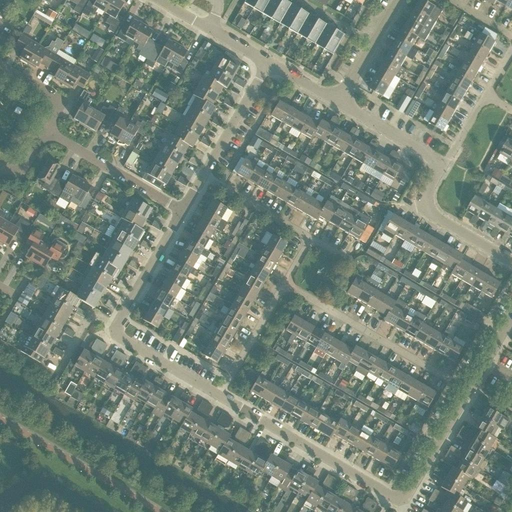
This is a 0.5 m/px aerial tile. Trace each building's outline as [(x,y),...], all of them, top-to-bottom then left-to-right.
[(68,0),(77,5),(73,11),(79,15),(87,0),(68,0)] [(104,13),(111,0),(96,0),(95,2),(91,0),(90,0),(82,14),(88,17),(90,14),(94,16),(98,9),(104,13)] [(117,0),(111,0),(104,13),(110,16),(106,23),(110,26),(108,30),(114,33),(123,18),(118,15),(124,4),(117,0)] [(254,8),(258,0),(246,0),(244,3),(254,8)] [(262,14),(270,0),(258,0),(254,8),(262,14)] [(271,19),(282,0),(270,0),(262,14),(271,19)] [(280,24),(291,5),(283,0),(282,0),(271,19),(280,24)] [(421,0),(416,9),(437,22),(443,12),(436,8),(423,0),(421,0)] [(289,29),(300,10),(291,5),(280,24),(289,29)] [(424,28),(431,32),(437,22),(416,9),(410,19),(424,28)] [(298,34),(309,15),(300,10),(289,29),(298,34)] [(54,20),(57,16),(48,11),(46,15),(54,20)] [(306,39),(318,20),(309,15),(298,34),(306,39)] [(404,29),(419,37),(426,42),(431,32),(424,28),(410,19),(404,29)] [(134,42),(144,25),(139,22),(138,23),(134,20),(129,29),(123,26),(117,37),(126,43),(129,39),(134,42)] [(315,44),(326,25),(318,20),(306,39),(315,44)] [(76,25),(72,31),(79,35),(83,29),(76,25)] [(147,60),(155,45),(148,40),(153,31),(149,29),(149,28),(144,25),(134,42),(139,45),(137,49),(141,51),(139,55),(147,60)] [(324,49),(335,30),(326,25),(315,44),(324,49)] [(32,29),(27,27),(24,32),(29,35),(32,29)] [(470,28),(468,32),(474,36),(471,41),(476,44),(476,45),(490,53),(496,43),(494,42),(498,36),(485,29),(482,34),(470,28)] [(413,47),(419,37),(404,29),(398,39),(413,47)] [(333,55),(345,36),(335,30),(324,49),(333,55)] [(28,64),(39,45),(22,35),(15,47),(23,52),(20,57),(22,58),(21,60),(28,64)] [(93,35),(90,41),(102,48),(105,42),(93,35)] [(49,67),(56,55),(64,42),(57,38),(55,43),(52,41),(48,47),(44,48),(39,45),(28,64),(36,68),(36,67),(38,68),(41,62),(49,67)] [(410,53),(413,47),(398,39),(393,49),(407,57),(411,59),(413,56),(410,53)] [(168,62),(178,45),(173,42),(172,43),(168,40),(163,49),(155,45),(147,60),(145,64),(152,69),(157,61),(161,63),(163,59),(168,62)] [(201,49),(206,52),(210,45),(205,42),(201,49)] [(178,45),(168,62),(174,65),(172,69),(181,75),(187,63),(182,60),(187,52),(183,49),(184,48),(178,45)] [(485,63),(490,53),(476,45),(473,50),(468,47),(466,51),(470,54),(485,63)] [(285,49),(279,46),(276,51),(282,54),(285,49)] [(97,48),(91,60),(98,64),(104,52),(97,48)] [(401,67),(407,57),(393,49),(387,59),(401,67)] [(220,57),(214,68),(233,79),(240,69),(239,68),(243,61),(227,52),(223,59),(220,57)] [(479,73),(485,63),(470,54),(464,64),(479,73)] [(63,84),(74,66),(56,55),(49,67),(58,72),(54,78),(56,79),(55,80),(63,84)] [(345,55),(340,68),(345,69),(350,57),(345,55)] [(105,58),(101,66),(107,70),(112,62),(105,58)] [(398,73),(401,67),(387,59),(381,68),(396,77),(400,79),(402,75),(398,73)] [(435,73),(438,67),(440,68),(443,64),(437,61),(435,64),(431,71),(435,73)] [(473,82),(479,73),(464,64),(461,69),(455,66),(455,67),(453,71),(473,82)] [(91,76),(86,73),(74,66),(63,84),(70,88),(71,87),(73,88),(75,84),(83,89),(91,76)] [(227,90),(233,79),(214,68),(210,73),(207,71),(205,76),(225,87),(224,88),(227,90)] [(390,87),(396,77),(381,68),(376,78),(390,87)] [(467,92),(473,82),(453,71),(451,74),(457,77),(453,84),(467,92)] [(219,97),(224,88),(225,87),(205,76),(199,85),(219,97)] [(179,80),(174,77),(171,83),(176,86),(179,80)] [(376,78),(370,88),(384,97),(389,100),(395,89),(390,87),(376,78)] [(140,89),(143,85),(136,81),(134,86),(140,89)] [(462,102),(467,92),(453,84),(449,90),(444,87),(442,90),(441,90),(462,102)] [(213,107),(219,97),(199,85),(193,96),(196,98),(197,97),(213,107)] [(441,90),(442,90),(439,88),(437,94),(444,98),(441,103),(456,112),(462,102),(441,90)] [(84,127),(94,110),(88,107),(92,100),(88,98),(90,94),(84,91),(75,105),(80,108),(74,119),(79,122),(79,123),(84,127)] [(412,99),(408,97),(404,95),(396,110),(403,114),(408,105),(412,99)] [(216,108),(213,107),(197,97),(196,98),(191,107),(210,118),(216,108)] [(408,105),(403,114),(411,119),(420,104),(412,99),(408,105)] [(282,122),(290,108),(280,102),(271,116),(282,122)] [(441,103),(435,113),(450,122),(456,112),(441,103)] [(94,110),(84,127),(90,130),(91,129),(96,132),(103,121),(107,124),(116,110),(110,106),(108,110),(103,107),(99,114),(94,110)] [(117,144),(129,124),(120,119),(125,111),(119,107),(113,118),(118,121),(109,135),(113,137),(112,139),(117,144)] [(205,128),(210,118),(191,107),(185,117),(205,128)] [(292,128),(300,114),(290,108),(282,122),(278,128),(282,130),(286,124),(292,128)] [(429,123),(427,127),(442,135),(444,132),(450,122),(435,113),(429,123)] [(301,134),(310,120),(300,114),(292,128),(301,134)] [(199,138),(205,128),(185,117),(179,127),(199,138)] [(324,141),(338,118),(335,117),(333,117),(329,125),(322,121),(319,125),(313,135),(314,135),(324,141)] [(334,147),(342,132),(336,129),(341,121),(340,119),(338,118),(324,141),(334,147)] [(410,130),(414,122),(409,119),(405,127),(410,130)] [(313,135),(319,125),(310,120),(301,134),(312,140),(314,135),(313,135)] [(146,129),(148,124),(143,121),(141,124),(138,122),(135,127),(129,124),(117,144),(125,146),(125,145),(128,147),(137,132),(142,135),(146,129)] [(192,149),(199,138),(179,127),(174,136),(173,137),(190,146),(190,147),(192,149)] [(270,143),(272,139),(274,136),(260,128),(256,135),(270,143)] [(344,153),(357,130),(355,128),(352,129),(348,136),(342,132),(334,147),(344,153)] [(353,158),(362,144),(356,140),(360,133),(359,131),(357,130),(344,153),(353,158)] [(501,154),(511,160),(511,159),(511,140),(511,141),(511,140),(511,132),(511,133),(508,139),(509,140),(501,154)] [(173,137),(174,136),(170,134),(164,145),(184,156),(190,147),(190,146),(173,137)] [(251,141),(249,144),(257,149),(260,145),(266,149),(268,145),(262,141),(255,137),(254,137),(251,141)] [(363,164),(377,141),(375,139),(372,140),(368,147),(362,144),(353,158),(363,164)] [(373,170),(381,155),(375,152),(380,144),(379,142),(377,141),(363,164),(373,170)] [(292,151),(291,150),(293,147),(289,144),(287,148),(285,147),(283,150),(289,154),(292,151)] [(179,166),(184,156),(164,145),(159,154),(179,166)] [(139,155),(138,155),(140,152),(134,149),(126,162),(132,166),(139,155)] [(383,175),(396,152),(394,151),(392,152),(387,159),(381,155),(373,170),(383,175)] [(396,152),(383,175),(393,181),(401,167),(395,164),(399,156),(399,154),(396,152)] [(173,176),(179,166),(159,154),(153,164),(173,176)] [(302,155),(299,160),(309,166),(312,161),(302,155)] [(298,162),(295,160),(288,156),(286,160),(292,164),(295,166),(296,166),(298,162)] [(256,166),(260,161),(255,158),(252,163),(246,160),(237,174),(248,180),(256,166)] [(256,166),(248,180),(258,186),(266,171),(269,166),(272,161),(268,159),(265,164),(262,169),(256,166)] [(49,160),(38,178),(45,183),(42,188),(51,193),(58,181),(53,178),(60,167),(49,160)] [(312,162),(309,166),(319,172),(322,167),(312,161),(312,162)] [(308,168),(301,164),(298,162),(296,166),(295,166),(293,170),(303,176),(306,171),(306,172),(308,168)] [(173,176),(153,164),(144,180),(142,179),(161,191),(162,190),(160,189),(163,184),(167,186),(173,176)] [(266,171),(258,186),(267,192),(276,177),(281,170),(276,167),(272,175),(266,171)] [(500,179),(504,172),(496,168),(492,176),(499,180),(500,179)] [(286,183),(289,177),(285,174),(281,180),(276,177),(267,192),(277,197),(286,183)] [(70,201),(82,180),(77,177),(76,178),(72,176),(67,185),(59,180),(58,181),(51,193),(69,203),(70,201)] [(82,180),(70,201),(85,210),(91,199),(86,196),(91,187),(87,184),(88,183),(82,180)] [(287,203),(296,189),(286,183),(277,197),(287,203)] [(297,209),(306,195),(309,189),(304,186),(301,192),(296,189),(287,203),(297,209)] [(348,191),(346,193),(353,197),(354,195),(357,197),(360,193),(350,187),(348,191)] [(365,193),(371,197),(374,191),(368,188),(365,193)] [(385,195),(376,189),(372,196),(381,201),(385,195)] [(102,202),(106,195),(100,192),(95,198),(102,202)] [(315,200),(319,194),(314,192),(311,198),(306,195),(297,209),(307,215),(315,200)] [(360,193),(357,197),(367,202),(370,198),(363,195),(360,193)] [(397,202),(401,196),(396,193),(391,202),(397,202)] [(341,202),(341,201),(332,196),(329,202),(328,202),(325,206),(319,217),(329,223),(341,202)] [(487,203),(476,197),(476,196),(468,210),(479,216),(487,203)] [(127,209),(146,220),(152,209),(133,198),(127,209)] [(325,206),(328,202),(328,201),(324,198),(321,203),(315,200),(307,215),(317,221),(319,217),(325,206)] [(213,201),(207,211),(221,220),(226,222),(232,212),(213,201)] [(348,213),(348,214),(351,208),(341,202),(329,223),(339,228),(348,213)] [(489,223),(497,209),(487,203),(479,216),(489,223)] [(102,217),(105,206),(98,204),(95,215),(102,217)] [(96,209),(91,206),(88,211),(93,214),(96,209)] [(349,234),(358,219),(361,213),(351,208),(348,214),(348,213),(339,228),(349,234)] [(6,213),(0,209),(0,239),(9,223),(4,220),(6,213)] [(140,230),(141,229),(146,220),(127,209),(121,218),(140,230)] [(497,209),(489,223),(500,229),(508,215),(497,209)] [(227,223),(221,220),(207,211),(201,221),(216,229),(216,230),(222,233),(227,223)] [(47,219),(40,215),(37,220),(44,224),(47,219)] [(395,236),(403,221),(393,215),(382,234),(392,241),(395,236)] [(511,231),(511,217),(508,215),(500,229),(510,235),(511,231)] [(359,240),(368,225),(371,220),(366,217),(363,223),(358,219),(349,234),(359,240)] [(144,231),(141,229),(140,230),(121,218),(116,228),(138,241),(144,231)] [(9,223),(0,239),(0,242),(8,247),(16,234),(23,237),(30,225),(21,219),(15,226),(9,223)] [(216,230),(216,229),(201,221),(195,231),(210,240),(216,230)] [(405,241),(413,227),(403,221),(395,236),(405,241)] [(73,222),(68,229),(74,233),(79,226),(73,222)] [(82,222),(77,232),(82,235),(87,225),(82,222)] [(265,228),(273,232),(276,226),(269,222),(265,228)] [(255,237),(262,225),(258,223),(251,235),(255,237)] [(415,247),(423,233),(413,227),(405,241),(415,247)] [(116,228),(110,238),(132,251),(136,245),(138,246),(140,242),(138,241),(116,228)] [(35,263),(46,244),(40,241),(43,235),(34,230),(28,240),(33,243),(25,257),(35,263)] [(204,249),(210,240),(195,231),(190,241),(204,249)] [(424,253),(433,239),(423,233),(415,247),(424,253)] [(79,241),(76,247),(80,250),(87,238),(82,235),(79,241)] [(281,255),(287,244),(273,236),(267,246),(281,255)] [(127,261),(132,251),(110,238),(104,248),(107,250),(108,250),(127,261)] [(443,245),(433,239),(424,253),(434,259),(435,259),(443,245)] [(46,244),(35,263),(45,268),(53,255),(59,258),(66,246),(57,241),(52,248),(46,244)] [(184,250),(184,251),(198,259),(203,262),(205,263),(210,253),(204,249),(190,241),(184,250)] [(453,250),(443,245),(435,259),(434,259),(431,264),(441,270),(444,265),(453,250)] [(275,265),(281,255),(267,246),(261,256),(275,265)] [(245,255),(249,257),(252,251),(243,247),(238,258),(243,260),(245,255)] [(370,247),(366,254),(379,262),(384,254),(370,247)] [(121,271),(127,261),(108,250),(107,250),(102,259),(102,260),(117,269),(121,271)] [(460,260),(460,261),(463,256),(453,250),(444,265),(453,270),(454,270),(460,260)] [(178,260),(178,261),(193,269),(196,263),(201,265),(203,262),(198,259),(184,251),(178,260)] [(269,275),(275,265),(261,256),(258,262),(254,259),(251,264),(255,266),(269,275)] [(102,260),(102,259),(99,257),(93,268),(112,279),(117,269),(102,260)] [(377,267),(379,263),(369,257),(366,261),(377,267)] [(470,266),(460,261),(460,260),(454,270),(453,270),(451,274),(462,280),(470,266)] [(199,272),(193,269),(178,261),(172,271),(187,279),(190,273),(197,277),(199,272)] [(386,273),(389,269),(379,263),(377,267),(386,273)] [(392,263),(390,267),(396,271),(400,273),(402,269),(399,267),(392,263)] [(251,264),(249,267),(253,269),(249,276),(264,284),(269,275),(255,266),(251,264)] [(472,286),(480,272),(470,266),(462,280),(471,286),(472,286)] [(106,289),(112,279),(93,268),(87,278),(106,289)] [(419,273),(426,277),(429,272),(422,268),(419,273)] [(181,289),(187,279),(172,271),(166,280),(181,289)] [(481,292),(490,278),(480,272),(472,286),(471,286),(469,290),(473,293),(476,288),(481,292)] [(366,285),(360,282),(363,277),(358,275),(356,279),(347,294),(357,300),(366,285)] [(258,294),(264,284),(249,276),(244,286),(258,294)] [(43,278),(37,288),(38,288),(43,291),(48,281),(43,278)] [(100,298),(106,289),(87,278),(81,287),(100,298)] [(380,284),(375,280),(370,278),(366,285),(357,300),(367,306),(380,284)] [(482,300),(485,294),(492,298),(500,284),(490,278),(481,292),(478,298),(482,300)] [(175,299),(181,289),(166,280),(160,290),(175,299)] [(38,288),(37,288),(30,283),(24,293),(28,295),(32,298),(38,288)] [(204,290),(208,292),(212,285),(208,283),(204,290)] [(384,287),(380,284),(367,306),(377,311),(385,297),(380,293),(384,287)] [(60,288),(57,286),(51,297),(54,298),(73,309),(79,300),(77,299),(77,298),(76,297),(60,288)] [(210,293),(214,296),(218,288),(214,286),(210,293)] [(252,304),(258,294),(244,286),(238,296),(252,304)] [(94,309),(100,298),(81,287),(76,297),(77,298),(77,299),(79,300),(94,309)] [(169,309),(175,299),(160,290),(155,300),(169,309)] [(190,300),(195,303),(199,294),(194,291),(190,300)] [(435,296),(428,292),(426,296),(432,300),(435,302),(438,298),(435,296)] [(23,293),(17,303),(22,306),(28,295),(24,293),(23,293)] [(207,299),(212,303),(216,297),(214,296),(210,293),(207,299)] [(246,314),(252,304),(238,296),(235,301),(229,297),(226,302),(246,314)] [(386,317),(395,302),(385,297),(377,311),(386,317)] [(67,319),(73,309),(54,298),(48,308),(67,319)] [(456,301),(451,298),(449,302),(459,308),(462,302),(458,300),(457,300),(456,301)] [(164,319),(169,309),(155,300),(149,310),(164,319)] [(386,317),(384,321),(394,327),(403,313),(402,313),(406,306),(401,303),(396,300),(395,302),(386,317)] [(240,324),(246,314),(226,302),(223,306),(230,309),(226,316),(240,324)] [(469,313),(473,307),(467,303),(462,310),(469,313)] [(413,319),(407,315),(411,309),(406,306),(402,313),(403,313),(394,327),(404,333),(413,319)] [(481,321),(485,315),(485,314),(473,307),(469,313),(481,321)] [(62,329),(67,319),(48,308),(43,318),(62,329)] [(158,329),(164,319),(149,310),(143,320),(158,329)] [(425,311),(422,315),(431,320),(433,316),(425,311)] [(427,318),(421,315),(417,312),(413,319),(404,333),(414,339),(422,324),(423,325),(427,318)] [(205,316),(203,315),(202,315),(199,313),(195,318),(199,321),(200,320),(202,321),(205,316)] [(234,334),(240,324),(226,316),(223,321),(220,320),(218,320),(216,323),(234,334)] [(296,337),(304,323),(294,317),(286,331),(296,337)] [(56,339),(62,329),(43,318),(37,328),(56,339)] [(213,335),(215,331),(200,321),(194,331),(199,333),(202,328),(213,335)] [(180,328),(185,331),(189,324),(185,322),(181,328),(180,327),(180,328)] [(229,344),(234,334),(216,323),(214,327),(218,329),(214,336),(229,344)] [(314,328),(305,323),(304,323),(296,337),(302,341),(299,345),(303,348),(306,343),(314,328)] [(432,330),(423,325),(422,324),(414,339),(424,345),(432,330)] [(442,336),(437,333),(440,328),(435,325),(433,330),(432,330),(424,345),(433,350),(442,336)] [(50,348),(56,339),(37,328),(31,337),(50,348)] [(178,344),(185,331),(180,328),(172,341),(178,344)] [(324,334),(315,329),(314,328),(306,343),(316,349),(324,334)] [(452,342),(447,339),(450,334),(445,331),(442,336),(433,350),(443,356),(452,342)] [(334,340),(325,335),(324,334),(316,349),(313,353),(323,359),(325,354),(334,340)] [(31,337),(28,336),(19,351),(39,362),(42,357),(44,359),(50,348),(31,337)] [(223,354),(229,344),(214,336),(209,345),(223,354)] [(93,352),(96,354),(103,343),(97,339),(96,342),(92,348),(93,352)] [(344,346),(335,340),(334,340),(325,354),(335,360),(344,346)] [(217,364),(223,354),(209,345),(203,342),(200,346),(206,349),(203,356),(217,364)] [(452,342),(443,356),(454,362),(462,348),(452,342)] [(103,355),(108,346),(103,343),(96,354),(99,356),(103,355)] [(354,352),(353,351),(344,346),(335,360),(341,364),(339,368),(343,371),(346,366),(346,367),(349,362),(348,361),(354,352)] [(79,347),(70,364),(75,367),(74,367),(85,373),(94,357),(89,353),(79,347)] [(358,367),(366,353),(355,347),(353,351),(354,352),(348,361),(349,362),(353,364),(358,367)] [(116,365),(122,354),(117,351),(111,360),(112,364),(116,365)] [(287,353),(285,357),(292,361),(294,357),(287,353)] [(366,353),(358,367),(355,372),(365,378),(368,373),(376,359),(367,353),(366,353)] [(123,366),(128,357),(122,354),(116,365),(118,367),(123,366)] [(94,379),(104,362),(94,357),(85,373),(94,379)] [(287,374),(291,368),(293,364),(284,359),(281,362),(288,366),(284,372),(287,374)] [(386,365),(376,359),(368,373),(378,379),(386,365)] [(104,362),(94,379),(104,385),(114,368),(116,365),(112,364),(111,360),(108,365),(104,362)] [(135,377),(142,365),(137,362),(131,371),(132,372),(132,375),(135,377)] [(301,374),(303,370),(293,364),(291,368),(301,374)] [(307,364),(304,368),(311,372),(314,368),(307,364)] [(142,377),(148,369),(142,365),(135,377),(138,379),(142,378),(142,377)] [(396,370),(386,365),(378,379),(384,382),(380,387),(385,390),(388,385),(396,370)] [(114,390),(124,374),(114,368),(104,385),(114,390)] [(406,376),(396,371),(396,370),(388,385),(397,390),(406,376)] [(124,374),(114,390),(124,396),(134,379),(135,377),(132,375),(132,372),(129,377),(124,374)] [(269,383),(263,380),(266,374),(262,372),(259,377),(250,392),(261,398),(269,383)] [(416,382),(406,376),(397,390),(407,396),(416,382)] [(134,379),(124,396),(134,402),(136,399),(143,385),(139,383),(142,378),(138,379),(135,377),(134,379)] [(251,389),(256,382),(249,378),(245,386),(251,389)] [(279,389),(274,386),(276,382),(272,380),(269,384),(269,383),(261,398),(270,404),(279,389)] [(72,382),(69,386),(70,388),(74,391),(77,386),(72,382)] [(145,405),(155,388),(145,382),(143,385),(136,399),(145,405)] [(425,388),(416,382),(407,396),(417,402),(425,388)] [(289,395),(288,395),(283,392),(287,386),(282,383),(279,389),(270,404),(280,409),(289,395)] [(356,393),(346,387),(344,391),(354,397),(356,393)] [(166,394),(164,393),(155,388),(145,405),(155,410),(164,396),(165,396),(166,394)] [(299,401),(294,398),(297,391),(292,388),(288,395),(289,395),(280,409),(290,415),(299,401)] [(425,411),(428,408),(432,401),(436,394),(425,388),(417,402),(415,406),(425,411)] [(436,394),(432,401),(436,403),(440,396),(436,394)] [(172,400),(171,400),(165,396),(164,396),(155,410),(152,414),(161,419),(164,415),(163,415),(172,400)] [(366,399),(364,403),(371,407),(373,403),(375,400),(368,396),(367,399),(366,399)] [(183,404),(173,399),(172,398),(171,400),(172,400),(163,415),(164,415),(173,421),(183,404)] [(183,404),(173,421),(182,426),(183,426),(190,413),(191,413),(193,410),(186,406),(189,402),(187,402),(184,401),(183,404)] [(202,416),(209,404),(203,401),(198,410),(199,414),(202,416)] [(308,406),(299,401),(290,415),(300,421),(308,406)] [(209,416),(214,408),(209,404),(202,416),(205,418),(209,416)] [(318,412),(309,407),(308,406),(300,421),(310,426),(318,412)] [(328,418),(323,415),(326,409),(322,407),(319,412),(318,412),(310,426),(320,432),(328,418)] [(511,422),(503,417),(488,408),(482,418),(497,428),(505,432),(511,422)] [(146,413),(142,420),(148,424),(152,417),(146,413)] [(200,419),(191,413),(190,413),(183,426),(182,426),(180,429),(190,436),(200,419)] [(222,428),(229,416),(223,413),(218,422),(219,426),(222,428)] [(482,418),(479,416),(479,417),(473,413),(471,417),(475,420),(476,420),(479,423),(476,429),(479,431),(479,430),(492,437),(497,428),(482,418)] [(229,428),(234,419),(229,416),(222,428),(225,429),(229,428)] [(114,417),(110,424),(119,429),(123,422),(114,417)] [(338,424),(338,423),(329,418),(328,418),(320,432),(331,439),(333,435),(332,434),(338,424)] [(200,441),(210,425),(200,419),(190,436),(200,441)] [(351,426),(340,419),(338,423),(338,424),(332,434),(333,435),(342,440),(351,426)] [(210,447),(220,431),(210,425),(200,441),(210,447)] [(361,431),(360,431),(351,426),(342,440),(352,446),(361,431)] [(374,431),(364,426),(361,431),(352,446),(362,451),(374,431)] [(471,438),(473,435),(472,432),(463,426),(460,432),(471,438)] [(240,443),(246,431),(241,428),(235,437),(237,441),(240,443)] [(496,439),(492,437),(479,430),(479,431),(474,440),(490,450),(496,439)] [(228,440),(229,440),(231,437),(220,431),(210,447),(220,453),(228,440)] [(247,443),(252,435),(246,431),(240,443),(243,444),(247,443)] [(380,443),(375,440),(378,434),(374,431),(362,451),(372,457),(380,443)] [(469,441),(471,438),(460,432),(457,437),(466,442),(469,441)] [(259,454),(265,442),(260,439),(255,448),(256,452),(259,454)] [(238,445),(229,440),(228,440),(220,453),(218,455),(229,461),(238,445)] [(484,459),(490,450),(474,440),(468,450),(484,459)] [(266,454),(271,446),(265,442),(259,454),(262,456),(266,454)] [(382,463),(390,448),(380,443),(372,457),(382,463)] [(238,467),(248,451),(238,445),(229,461),(238,467)] [(464,456),(461,455),(460,451),(451,446),(448,452),(462,460),(478,469),(484,459),(468,450),(464,456)] [(400,454),(390,449),(390,448),(382,463),(392,469),(400,454)] [(248,472),(257,456),(248,451),(238,467),(248,472)] [(478,469),(462,460),(448,452),(445,457),(454,462),(459,465),(456,469),(456,470),(469,477),(469,478),(472,480),(478,469)] [(271,478),(281,461),(271,455),(267,462),(261,472),(262,472),(271,478)] [(267,462),(257,456),(248,472),(258,478),(262,472),(261,472),(267,462)] [(291,467),(290,467),(281,461),(271,478),(281,484),(290,469),(291,469),(291,467)] [(456,470),(456,469),(453,467),(447,478),(463,487),(469,478),(469,477),(456,470)] [(297,473),(297,472),(291,469),(290,469),(281,484),(278,488),(286,493),(289,488),(288,488),(297,473)] [(308,477),(299,472),(297,471),(297,472),(297,473),(288,488),(289,488),(298,494),(308,477)] [(327,489),(334,478),(329,475),(323,484),(325,488),(327,489)] [(316,486),(318,483),(308,477),(298,494),(308,499),(308,500),(316,486)] [(335,490),(340,481),(334,478),(327,489),(331,491),(335,490)] [(457,497),(463,487),(447,478),(441,488),(451,494),(457,497)] [(510,488),(506,485),(501,492),(506,495),(510,488)] [(326,492),(316,486),(308,500),(308,499),(306,502),(316,509),(326,492)] [(347,500),(353,489),(348,486),(343,495),(344,499),(347,500)] [(354,501),(359,492),(353,489),(347,500),(350,502),(354,501)] [(443,502),(445,499),(444,495),(435,490),(432,495),(443,502)] [(321,511),(327,511),(336,498),(326,492),(316,509),(321,511)] [(462,511),(468,503),(457,497),(451,494),(446,503),(460,511),(462,511)] [(336,498),(327,511),(339,511),(345,503),(347,500),(344,499),(343,495),(340,500),(336,498)] [(441,505),(443,502),(432,495),(429,501),(438,506),(441,505)] [(367,511),(374,501),(368,497),(362,506),(364,510),(367,511)] [(497,497),(494,503),(500,506),(503,500),(497,497)] [(345,503),(339,511),(353,511),(355,509),(351,506),(354,501),(350,502),(347,500),(345,503)] [(373,511),(379,504),(374,501),(367,511),(366,511),(373,511)] [(460,511),(446,503),(440,511),(460,511)]
